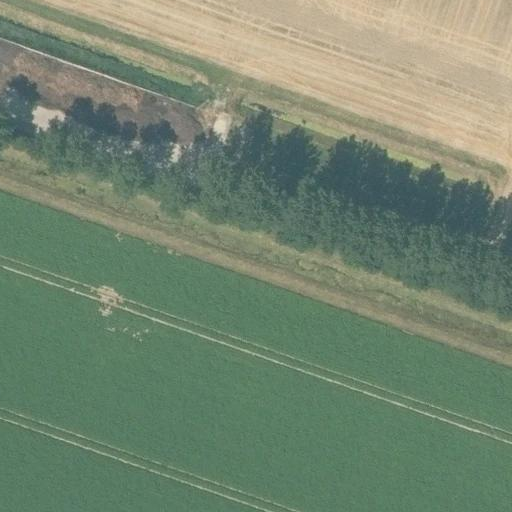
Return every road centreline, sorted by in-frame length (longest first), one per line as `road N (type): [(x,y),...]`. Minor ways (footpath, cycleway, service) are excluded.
road 1 (track): [(0,185),(511,363)]
road 2 (unclassified): [(511,282),(0,109)]
road 3 (track): [(511,176),(7,0)]
